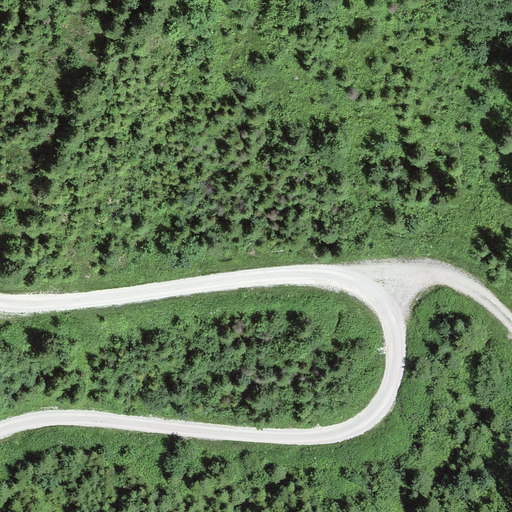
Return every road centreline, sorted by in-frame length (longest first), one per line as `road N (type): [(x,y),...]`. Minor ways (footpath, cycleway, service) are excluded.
road 1 (track): [(0,430),(54,417),(279,436),(325,432),(377,409),(388,389),(394,327),(373,291)]
road 2 (track): [(0,304),(317,272),(351,276),(373,291)]
road 3 (track): [(373,291),(394,277),(438,271),(463,280),(511,322)]
